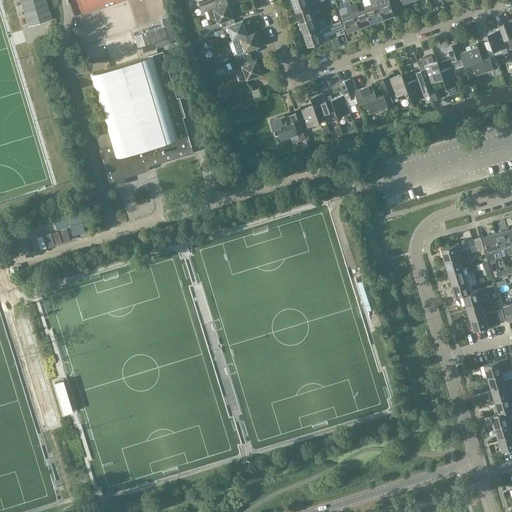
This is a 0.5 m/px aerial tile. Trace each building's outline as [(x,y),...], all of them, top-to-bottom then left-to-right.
[(20,0),(28,26),(51,19),(45,0),(20,0)] [(289,0),(293,11),(317,2),(323,0),(289,0)] [(370,24),(381,20),(374,0),(368,0),(370,4),(363,6),(364,9),(370,24)] [(374,0),(381,20),(393,16),(388,1),(381,3),(380,0),(374,0)] [(214,1),(199,7),(201,12),(207,10),(208,14),(210,19),(215,17),(217,23),(232,18),(226,3),(216,7),(214,1)] [(298,23),(313,17),(310,11),(319,8),(317,2),(293,11),(298,23)] [(370,24),(364,9),(358,11),(355,3),(350,5),(358,28),(370,24)] [(346,32),(358,28),(350,5),(344,7),(346,12),(340,15),(346,32)] [(168,16),(162,18),(164,26),(134,36),(137,47),(154,42),(156,48),(170,43),(169,41),(175,39),(168,16)] [(315,24),(313,17),(298,23),(302,34),(327,25),(326,22),(325,23),(324,20),(315,24)] [(217,23),(205,27),(207,33),(221,28),(223,35),(228,33),(231,40),(249,33),(246,25),(245,24),(243,25),(241,20),(233,23),(232,18),(217,23)] [(339,21),(327,25),(302,34),(306,46),(322,41),(322,42),(325,41),(323,37),(335,33),(336,36),(344,33),(339,21)] [(499,28),(486,33),(489,40),(495,57),(507,52),(505,45),(506,44),(510,43),(504,26),(503,24),(500,25),(498,26),(499,28)] [(249,33),(231,40),(236,54),(232,55),(234,61),(250,55),(248,51),(259,47),(256,39),(258,38),(256,32),(254,32),(249,33)] [(483,58),(470,62),(471,63),(475,75),(493,69),(492,66),(494,66),(498,64),(495,57),(489,40),(485,41),(483,42),(488,56),(483,58)] [(456,41),(451,43),(451,45),(457,60),(455,60),(458,68),(471,63),(470,62),(483,58),(479,45),(478,43),(470,45),(471,48),(467,50),(460,52),(456,41)] [(439,67),(438,68),(442,79),(445,88),(458,83),(452,66),(450,62),(455,60),(457,60),(451,45),(445,47),(449,58),(440,62),(441,67),(439,67)] [(162,51),(78,76),(82,91),(94,88),(107,131),(95,135),(109,182),(148,170),(150,165),(192,152),(182,117),(185,117),(179,96),(176,97),(162,51)] [(234,61),(229,63),(231,69),(240,66),(241,70),(234,72),(238,82),(260,74),(255,60),(252,61),(250,55),(234,61)] [(428,57),(416,61),(420,71),(426,89),(432,87),(430,83),(436,81),(442,79),(438,68),(439,67),(436,61),(433,62),(431,55),(428,57)] [(416,78),(404,83),(406,91),(410,101),(423,96),(428,94),(426,89),(420,71),(414,73),(416,78)] [(387,75),(382,77),(383,80),(389,96),(393,94),(394,96),(401,94),(406,91),(404,83),(401,74),(394,76),(388,78),(387,75)] [(349,78),(343,80),(344,82),(349,96),(350,98),(355,96),(357,104),(364,102),(364,101),(375,97),(370,84),(355,90),(351,78),(349,79),(349,78)] [(375,97),(364,101),(364,102),(369,113),(379,110),(386,107),(385,104),(391,102),(390,100),(389,96),(383,80),(378,82),(382,94),(375,97)] [(342,94),(330,99),(336,115),(336,117),(349,112),(344,98),(349,96),(344,82),(338,83),(342,94)] [(320,94),(309,97),(312,106),(317,118),(329,114),(330,117),(336,115),(330,99),(329,95),(324,97),(322,93),(320,94)] [(299,108),(293,110),(297,120),(301,132),(307,129),(306,127),(311,126),(318,123),(317,118),(312,106),(305,108),(300,110),(299,108)] [(283,116),(269,121),(274,136),(277,135),(279,141),(295,136),(296,135),(298,141),(304,139),(301,132),(297,120),(290,122),(289,119),(285,121),(283,116)] [(493,232),(499,250),(505,248),(507,254),(511,252),(511,250),(505,228),(493,232)] [(492,252),(499,250),(493,232),(481,236),(488,259),(494,258),(492,252)] [(479,237),(473,239),(477,251),(483,249),(479,237)] [(440,248),(443,260),(466,253),(465,248),(459,249),(457,243),(440,248)] [(466,253),(443,260),(447,272),(461,268),(460,261),(468,259),(466,253)] [(447,272),(450,284),(474,277),(472,271),(468,273),(466,266),(461,268),(447,272)] [(356,277),(362,275),(359,268),(353,270),(356,277)] [(355,278),(366,310),(376,307),(365,275),(355,278)] [(474,277),(450,284),(454,296),(469,291),(467,285),(475,283),(474,277)] [(497,278),(497,279),(496,281),(499,291),(502,291),(506,289),(505,284),(506,284),(505,279),(504,280),(503,277),(497,278)] [(475,289),(469,291),(454,296),(461,294),(465,306),(488,299),(487,293),(477,296),(475,289)] [(507,320),(511,318),(511,293),(510,294),(511,299),(511,301),(502,304),(507,320)] [(488,299),(465,306),(468,318),(483,314),(481,307),(490,304),(488,299)] [(493,311),(492,311),(493,316),(493,317),(496,316),(498,323),(504,321),(501,309),(493,311)] [(492,311),(483,314),(468,318),(472,330),(487,326),(485,319),(493,316),(492,311)] [(483,365),(486,376),(501,372),(499,365),(508,363),(506,358),(483,365)] [(503,378),(501,372),(486,376),(490,388),(511,381),(511,378),(511,376),(503,378)] [(511,387),(511,381),(490,388),(493,401),(511,395),(509,389),(511,387)] [(511,397),(511,395),(493,401),(497,412),(489,414),(490,415),(511,408),(511,397)] [(511,408),(490,415),(493,427),(508,422),(506,416),(511,413),(511,408)] [(493,427),(497,438),(511,433),(511,427),(510,421),(508,422),(493,427)] [(511,433),(497,438),(500,451),(511,446),(511,433)]
